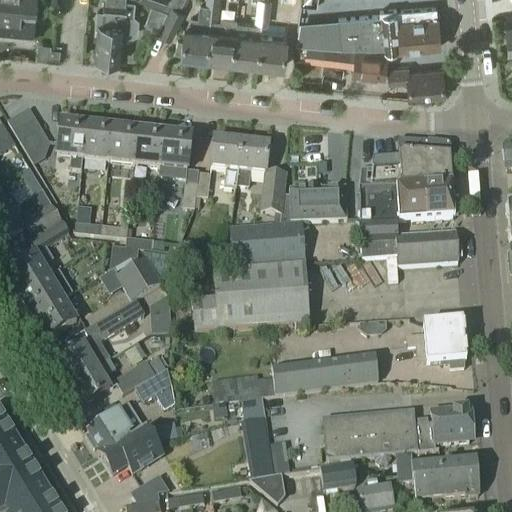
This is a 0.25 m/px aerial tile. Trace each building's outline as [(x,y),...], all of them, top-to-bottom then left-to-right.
[(0,0),(0,16),(32,20),(34,0),(0,0)] [(97,28),(94,60),(119,62),(122,31),(129,32),(135,29),(136,22),(130,17),(122,17),(124,4),(123,4),(123,0),(104,0),(104,2),(103,2),(102,14),(96,13),(94,28),(97,28)] [(137,0),(137,2),(160,10),(163,0),(137,0)] [(205,0),(204,9),(216,10),(217,0),(205,0)] [(256,0),(254,14),(260,15),(266,15),(268,1),(256,0)] [(169,9),(156,35),(169,41),(182,15),(169,9)] [(203,23),(208,23),(215,24),(215,23),(216,10),(204,9),(203,22),(203,23)] [(336,20),(336,21),(338,50),(346,49),(345,50),(372,50),(382,50),(382,53),(438,48),(435,20),(434,20),(433,10),(394,13),(394,12),(377,13),(377,17),(338,20),(336,20)] [(233,36),(230,64),(255,67),(260,15),(254,14),(253,28),(246,27),(245,37),(233,36)] [(260,15),(255,67),(281,70),(284,41),(272,40),(273,30),(265,29),(266,15),(260,15)] [(0,41),(30,44),(32,20),(0,16),(0,41)] [(208,23),(204,61),(230,64),(233,36),(235,21),(219,19),(219,23),(215,23),(215,24),(208,23)] [(511,19),(503,20),(505,38),(511,36),(511,19)] [(174,43),(173,56),(179,56),(179,58),(204,61),(208,23),(203,23),(203,22),(197,21),(196,31),(182,30),(180,44),(174,43)] [(323,50),(321,67),(347,70),(349,54),(323,50)] [(353,54),(350,77),(381,80),(384,57),(353,54)] [(406,70),(386,72),(387,86),(405,84),(407,101),(442,98),(440,71),(406,74),(406,70)] [(12,136),(33,124),(26,113),(6,125),(12,136)] [(18,146),(39,134),(33,124),(12,136),(18,146)] [(58,125),(54,161),(69,162),(68,174),(79,175),(80,171),(85,128),(58,125)] [(85,128),(80,171),(106,175),(107,167),(107,166),(111,131),(85,128)] [(107,166),(107,167),(133,169),(136,134),(111,131),(107,166)] [(133,169),(131,181),(157,184),(158,172),(162,136),(136,134),(133,169)] [(162,136),(158,172),(185,175),(189,139),(162,136)] [(0,157),(13,149),(7,139),(0,143),(0,157)] [(213,142),(209,172),(224,174),(222,193),(234,194),(235,191),(239,146),(213,142)] [(359,174),(357,192),(400,190),(450,187),(448,159),(444,159),(443,147),(395,144),(398,171),(371,173),(370,172),(370,173),(359,174)] [(239,146),(235,191),(247,192),(248,177),(264,179),(267,149),(239,146)] [(511,149),(503,150),(505,174),(511,173),(511,149)] [(0,202),(0,219),(7,215),(31,200),(40,195),(27,172),(18,177),(25,190),(1,205),(0,202)] [(268,177),(264,217),(280,219),(284,179),(268,177)] [(196,178),(194,202),(205,203),(209,179),(196,178)] [(184,187),(181,211),(192,212),(194,189),(184,187)] [(400,190),(357,192),(358,227),(394,225),(453,222),(450,187),(400,190)] [(344,191),(288,193),(289,227),(346,225),(344,191)] [(40,241),(60,228),(54,218),(50,211),(21,228),(31,246),(40,241)] [(7,215),(0,219),(0,250),(21,238),(7,215)] [(394,225),(358,227),(360,264),(395,262),(395,272),(455,269),(453,236),(395,240),(394,225)] [(60,228),(40,241),(46,251),(66,238),(60,228)] [(74,228),(73,238),(99,241),(100,231),(74,228)] [(300,228),(228,233),(231,273),(303,268),(300,228)] [(100,231),(99,241),(124,244),(124,243),(125,234),(100,231)] [(124,243),(124,244),(123,253),(136,254),(149,256),(150,246),(124,243)] [(112,252),(109,275),(131,263),(135,264),(136,254),(123,253),(112,252)] [(47,281),(34,258),(2,277),(5,282),(0,285),(10,301),(15,298),(16,299),(47,281)] [(145,261),(115,280),(130,306),(134,304),(161,288),(172,265),(146,262),(145,261)] [(214,304),(190,306),(192,336),(307,328),(302,269),(212,276),(214,304)] [(47,281),(16,299),(30,322),(61,303),(47,281)] [(61,303),(30,322),(43,345),(75,326),(61,303)] [(88,345),(55,365),(69,387),(107,363),(107,364),(108,363),(98,346),(142,319),(134,304),(130,306),(82,335),(88,345)] [(422,340),(405,342),(406,353),(413,352),(415,363),(424,362),(425,368),(447,366),(448,374),(462,372),(462,365),(464,365),(461,326),(421,329),(422,340)] [(134,352),(150,350),(147,335),(132,338),(134,352)] [(115,349),(122,363),(133,357),(126,343),(115,349)] [(372,361),(269,371),(272,399),(374,388),(372,361)] [(107,363),(69,387),(82,409),(108,394),(101,382),(113,375),(107,364),(107,363)] [(156,363),(146,369),(153,380),(163,374),(156,363)] [(144,366),(112,386),(121,399),(153,380),(146,369),(144,366)] [(165,374),(133,393),(141,407),(169,390),(165,374)] [(246,381),(210,386),(213,408),(266,401),(264,384),(247,386),(246,381)] [(224,407),(210,409),(212,422),(226,420),(224,407)] [(87,438),(83,441),(92,454),(96,452),(98,455),(98,456),(124,439),(130,436),(140,430),(126,409),(85,435),(87,438)] [(240,412),(242,426),(244,425),(262,422),(260,409),(240,412)] [(411,417),(322,425),(325,466),(373,461),(389,460),(433,456),(433,450),(472,447),(469,413),(429,416),(430,429),(425,430),(425,425),(416,426),(417,431),(412,431),(411,417)] [(262,422),(244,425),(247,443),(250,463),(269,460),(263,422),(262,422)] [(35,469),(17,441),(12,444),(0,423),(0,511),(54,511),(30,472),(35,469)] [(98,455),(97,456),(112,479),(125,470),(131,479),(160,461),(143,434),(127,444),(124,439),(98,456),(98,455)] [(389,460),(373,461),(373,465),(378,471),(386,470),(390,464),(389,460)] [(410,466),(410,467),(412,486),(474,480),(473,460),(410,466)] [(349,469),(320,473),(324,495),(353,491),(349,469)] [(247,484),(247,485),(275,509),(283,500),(279,479),(247,484)] [(474,480),(412,486),(413,506),(476,500),(474,480)] [(391,511),(388,490),(355,495),(357,511),(391,511)] [(222,495),(209,497),(211,507),(223,505),(222,495)] [(200,498),(188,500),(190,510),(202,508),(200,498)] [(188,500),(176,502),(177,511),(190,510),(188,500)]
